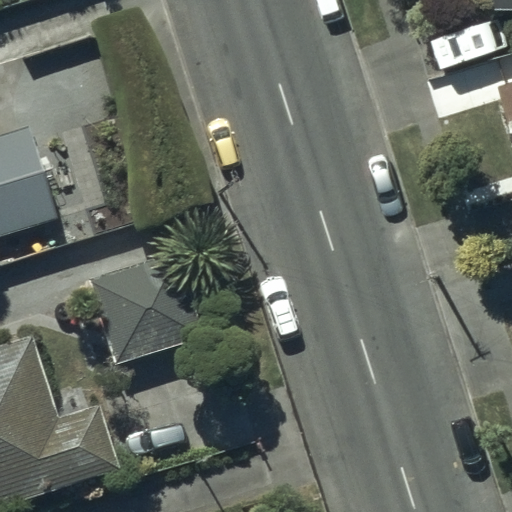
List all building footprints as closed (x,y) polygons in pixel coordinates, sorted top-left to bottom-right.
[(511,0),(490,0),(491,9),(511,9),(511,0)] [(511,80),(496,85),(511,137),(511,80)] [(20,133),(0,139),(0,235),(47,222),(20,133)] [(172,259),(81,285),(103,366),(194,340),(172,259)] [(0,507),(108,475),(88,408),(45,421),(19,338),(0,344),(0,507)]
